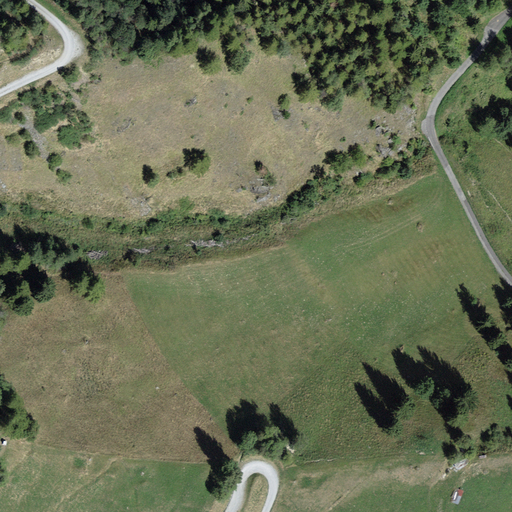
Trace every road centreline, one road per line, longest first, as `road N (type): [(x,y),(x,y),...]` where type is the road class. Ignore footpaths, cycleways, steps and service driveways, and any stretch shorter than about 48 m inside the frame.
road 1 (unclassified): [(511,284),(440,157),(430,117),(511,14)]
road 2 (track): [(27,0),(68,35),(69,52),(0,92)]
